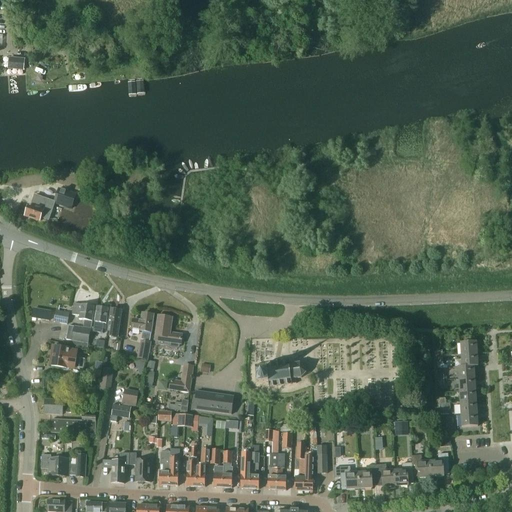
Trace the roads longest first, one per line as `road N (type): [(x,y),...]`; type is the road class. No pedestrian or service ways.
road 1 (tertiary): [(13,234),(115,272),(272,299),(511,297)]
road 2 (residential): [(326,511),(301,501),(26,490)]
road 3 (tertiary): [(27,403),(8,311),(13,234)]
